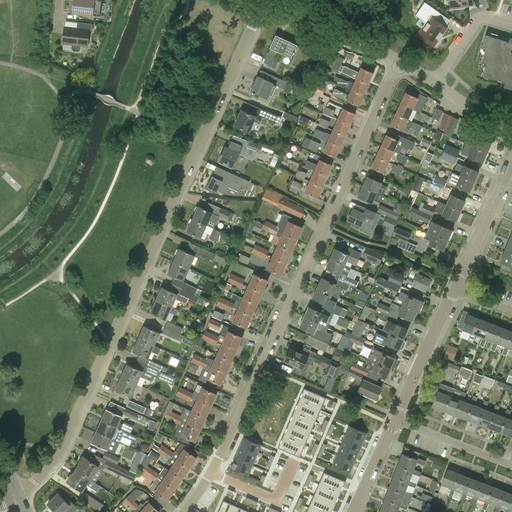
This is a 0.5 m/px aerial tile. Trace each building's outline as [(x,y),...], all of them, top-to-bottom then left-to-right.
[(100,17),(102,1),(98,0),(71,0),(70,13),(100,17)] [(449,0),(450,8),(452,8),(453,10),(458,9),(458,7),(473,6),(471,0),(449,0)] [(422,28),(417,35),(434,47),(434,46),(436,47),(439,43),(438,41),(447,28),(435,20),(440,14),(424,3),(416,15),(427,24),(424,29),(422,28)] [(92,32),(93,25),(78,23),(77,29),(64,28),(63,44),(72,45),(72,49),(74,52),(78,52),(81,50),(81,46),(87,47),(89,31),(92,32)] [(511,64),(507,63),(509,56),(505,55),(509,43),(497,39),(498,35),(488,33),(484,45),(487,45),(483,58),(487,59),(483,73),(491,75),(490,79),(510,85),(509,89),(511,89),(511,64)] [(276,60),(279,52),(291,58),(296,46),(276,36),(264,63),(275,68),(279,61),(276,60)] [(330,54),(325,66),(332,69),(338,57),(330,54)] [(334,68),(342,72),(345,65),(359,70),(361,65),(339,56),(334,68)] [(350,77),(353,71),(344,67),(342,73),(350,77)] [(368,85),(373,74),(361,68),(356,79),(368,85)] [(267,99),(274,84),(283,89),(286,83),(274,77),(271,83),(257,77),(251,92),(267,99)] [(351,90),(363,96),(368,85),(356,79),(354,84),(348,81),(348,82),(339,78),(337,84),(351,91),(351,90)] [(325,89),(314,84),(312,90),(322,95),(325,89)] [(351,90),(351,91),(349,95),(334,89),(332,95),(338,97),(338,98),(346,102),(346,101),(358,107),(363,96),(351,90)] [(419,94),(417,98),(405,93),(400,104),(412,110),(413,109),(421,113),(427,98),(419,94)] [(412,110),(400,104),(395,115),(407,121),(408,120),(412,110)] [(326,107),(323,113),(332,117),(335,111),(326,107)] [(258,108),(256,115),(255,117),(241,111),(234,126),(249,133),(254,122),(259,125),(262,118),(275,123),(278,116),(258,108)] [(350,125),(355,114),(343,108),(338,120),(350,125)] [(438,121),(443,112),(437,109),(432,119),(438,121)] [(296,123),(298,117),(285,111),(282,117),(296,123)] [(424,122),(427,116),(418,112),(415,118),(424,122)] [(445,131),(452,117),(445,114),(439,129),(445,131)] [(405,126),(411,128),(413,123),(412,122),(408,120),(407,121),(395,115),(390,126),(402,132),(405,126)] [(445,131),(444,133),(451,136),(458,120),(452,117),(445,131)] [(330,123),(321,118),(318,125),(327,129),(330,123)] [(350,125),(338,120),(333,131),(345,136),(350,125)] [(411,128),(411,129),(419,133),(422,126),(413,122),(412,122),(413,123),(411,128)] [(322,139),(324,133),(316,129),(314,136),(322,139)] [(328,142),(340,147),(345,136),(333,131),(331,135),(325,132),(322,139),(328,141),(328,142)] [(386,135),(381,146),(393,152),(398,155),(399,154),(402,147),(412,152),(415,145),(399,138),(397,140),(386,135)] [(472,147),(487,153),(491,143),(477,137),(471,135),(468,140),(474,143),(472,147)] [(428,149),(431,142),(423,138),(420,145),(428,149)] [(321,144),(311,140),(307,149),(317,153),(321,144)] [(250,142),(247,149),(260,154),(262,146),(250,142)] [(340,147),(328,142),(323,153),(335,158),(340,147)] [(443,151),(457,157),(460,150),(446,144),(443,151)] [(482,164),(487,153),(472,147),(465,144),(461,154),(468,157),(482,164)] [(393,152),(381,146),(376,157),(388,163),(393,152)] [(233,168),(239,154),(225,148),(219,161),(233,168)] [(454,163),(457,157),(443,151),(441,158),(454,163)] [(423,167),(427,169),(433,154),(429,152),(423,167)] [(405,164),(408,158),(399,154),(398,155),(396,160),(405,164)] [(388,163),(376,157),(371,168),(383,174),(388,163)] [(314,171),(327,177),(332,165),(319,160),(317,165),(307,161),(305,166),(315,171),(314,171)] [(453,173),(474,183),(478,172),(464,166),(457,163),(453,173)] [(400,175),(403,169),(394,165),(391,171),(400,175)] [(303,180),(307,174),(298,170),(295,176),(303,180)] [(327,177),(314,171),(309,182),(322,188),(327,177)] [(469,193),(474,183),(453,173),(448,182),(455,185),(455,186),(469,193)] [(237,183),(216,174),(215,178),(212,177),(206,188),(217,193),(218,191),(225,195),(228,188),(239,193),(241,188),(246,190),(249,182),(239,177),(237,183)] [(419,191),(425,178),(418,175),(413,188),(419,191)] [(435,175),(433,181),(444,187),(447,180),(435,175)] [(367,177),(362,187),(382,197),(387,187),(381,184),(367,177)] [(299,191),(302,185),(293,181),(290,187),(299,191)] [(322,188),(309,182),(304,193),(317,199),(322,188)] [(382,197),(362,187),(358,197),(372,204),(372,203),(378,206),(382,197)] [(406,197),(408,191),(399,187),(397,193),(406,197)] [(446,205),(460,212),(465,202),(451,195),(445,193),(442,198),(448,201),(446,205)] [(281,198),(277,207),(294,214),(298,205),(281,198)] [(456,222),(460,212),(446,205),(438,201),(434,211),(442,215),(442,216),(456,222)] [(396,202),(394,210),(402,212),(404,204),(396,202)] [(421,211),(431,216),(435,208),(424,204),(421,211)] [(380,205),(377,212),(396,221),(399,213),(380,205)] [(198,207),(192,220),(206,226),(212,213),(198,207)] [(231,213),(221,208),(217,216),(227,221),(231,213)] [(361,227),(362,223),(370,227),(376,212),(366,208),(363,214),(352,209),(347,220),(361,227)] [(431,216),(422,212),(419,219),(428,223),(431,216)] [(277,231),(297,240),(302,228),(290,223),(292,218),(282,214),(277,227),(273,225),(279,228),(277,231)] [(386,217),(383,224),(393,229),(396,221),(386,217)] [(201,239),(206,226),(192,220),(186,232),(201,239)] [(271,229),(273,225),(265,222),(262,229),(268,232),(270,228),(271,229)] [(427,232),(447,241),(452,231),(432,222),(427,232)] [(277,246),(292,252),(297,240),(277,231),(279,228),(273,225),(271,229),(270,228),(268,232),(274,235),(271,243),(277,246)] [(395,227),(391,237),(400,240),(397,246),(410,252),(413,245),(407,242),(411,234),(395,227)] [(216,242),(221,233),(213,229),(209,239),(216,242)] [(443,251),(447,241),(427,232),(423,242),(443,251)] [(251,253),(257,256),(259,252),(261,253),(263,248),(255,245),(251,253)] [(286,264),(292,252),(277,246),(272,258),(286,264)] [(215,254),(201,248),(198,254),(213,260),(215,254)] [(269,251),(263,248),(261,253),(259,252),(257,256),(265,259),(269,251)] [(330,259),(345,266),(346,262),(356,266),(361,254),(349,248),(346,254),(334,249),(330,259)] [(363,257),(379,264),(383,255),(367,248),(363,257)] [(179,249),(173,262),(189,269),(195,256),(179,249)] [(500,263),(511,267),(511,270),(511,274),(511,253),(505,251),(500,263)] [(238,259),(248,263),(251,257),(240,253),(238,259)] [(226,259),(215,254),(213,260),(224,265),(226,259)] [(281,276),(286,264),(272,258),(267,270),(281,276)] [(339,276),(338,280),(357,289),(359,283),(352,280),(352,279),(347,277),(351,269),(345,266),(330,259),(325,270),(339,276)] [(183,282),(189,269),(173,262),(167,275),(183,282)] [(227,282),(233,285),(235,281),(237,281),(238,278),(231,274),(227,282)] [(391,274),(388,281),(400,287),(404,280),(391,274)] [(417,274),(415,279),(408,276),(406,282),(412,284),(412,285),(425,291),(430,280),(417,274)] [(262,293),(268,281),(254,275),(248,287),(262,293)] [(378,276),(376,282),(385,286),(387,280),(378,276)] [(245,280),(238,278),(237,281),(235,281),(233,285),(241,288),(245,280)] [(338,280),(336,285),(321,278),(317,288),(331,295),(332,295),(333,291),(339,293),(341,289),(346,291),(347,290),(355,294),(357,289),(338,280)] [(400,287),(388,281),(385,287),(398,293),(400,287)] [(182,289),(195,295),(197,289),(185,284),(182,289)] [(243,299),(257,305),(262,293),(248,287),(243,299)] [(162,288),(156,300),(172,308),(175,300),(186,305),(188,299),(197,302),(199,297),(195,295),(182,289),(180,295),(177,293),(177,295),(162,288)] [(332,295),(331,295),(317,288),(312,299),(323,303),(321,308),(334,314),(339,316),(340,316),(339,315),(342,307),(335,304),(338,297),(332,295)] [(362,290),(356,304),(363,308),(370,293),(362,290)] [(423,304),(423,302),(400,292),(398,297),(396,296),(394,301),(402,305),(416,311),(416,310),(418,311),(420,311),(423,304)] [(217,306),(223,308),(224,304),(226,305),(228,301),(220,298),(217,306)] [(257,305),(243,299),(237,310),(251,317),(257,305)] [(177,310),(172,308),(156,300),(150,314),(166,321),(170,312),(175,315),(177,310)] [(234,304),(228,301),(226,305),(224,304),(223,308),(230,312),(234,304)] [(412,321),(416,311),(402,305),(401,307),(392,303),(389,308),(379,303),(376,310),(381,313),(396,320),(398,315),(412,321)] [(334,314),(321,308),(319,312),(308,307),(304,317),(318,324),(327,328),(329,324),(334,314)] [(251,317),(237,310),(232,322),(246,329),(251,317)] [(221,321),(223,316),(214,312),(212,317),(221,321)] [(391,329),(389,334),(403,340),(408,330),(394,324),(396,320),(381,313),(379,319),(387,323),(385,326),(391,329)] [(468,315),(466,319),(461,317),(456,328),(471,334),(468,341),(472,343),(475,335),(473,334),(479,320),(468,315)] [(310,333),(310,335),(313,336),(319,339),(321,333),(330,337),(331,335),(326,333),(328,328),(327,328),(318,324),(304,317),(299,328),(310,333)] [(207,325),(219,330),(222,324),(210,319),(207,325)] [(360,337),(367,323),(358,320),(352,334),(360,337)] [(483,347),(486,340),(484,339),(490,324),(479,320),(473,334),(475,335),(482,338),(479,346),(483,347)] [(165,328),(180,335),(183,329),(167,322),(165,328)] [(494,352),(497,344),(495,343),(501,328),(490,324),(484,339),(486,340),(493,342),(490,350),(494,352)] [(144,326),(138,339),(154,346),(160,334),(144,326)] [(177,340),(180,335),(165,328),(162,333),(177,340)] [(506,356),(509,348),(507,348),(511,333),(511,332),(501,328),(495,343),(497,344),(504,347),(501,354),(506,356)] [(399,350),(403,340),(389,334),(382,331),(382,330),(378,329),(376,333),(379,334),(375,343),(384,347),(385,344),(399,350)] [(202,339),(207,341),(209,337),(211,338),(213,334),(205,331),(202,339)] [(223,343),(236,350),(242,338),(228,331),(225,338),(220,335),(219,337),(217,341),(223,343)] [(325,350),(330,337),(321,333),(319,339),(313,336),(310,335),(306,342),(325,350)] [(219,337),(213,334),(211,338),(209,337),(207,341),(215,345),(217,341),(219,337)] [(362,347),(365,340),(352,334),(349,341),(362,347)] [(343,336),(338,347),(342,349),(348,338),(343,336)] [(160,349),(154,346),(138,339),(132,352),(148,359),(151,352),(158,355),(160,349)] [(236,350),(223,343),(217,355),(231,362),(236,350)] [(397,361),(397,360),(381,353),(383,349),(374,345),(369,355),(370,355),(368,359),(376,363),(390,369),(390,368),(393,369),(394,368),(397,361)] [(311,351),(308,358),(290,350),(284,361),(296,367),(294,372),(301,375),(304,369),(303,369),(306,362),(312,365),(313,362),(312,362),(313,360),(316,354),(311,351)] [(455,354),(447,351),(445,357),(453,360),(455,354)] [(191,362),(197,364),(199,361),(200,362),(202,357),(194,354),(191,362)] [(331,361),(316,354),(313,360),(312,362),(313,362),(326,368),(327,369),(331,361)] [(212,367),(226,373),(231,362),(217,355),(215,361),(209,358),(208,360),(206,364),(212,367)] [(199,361),(197,364),(204,368),(206,364),(208,360),(202,357),(200,362),(199,361)] [(386,379),(390,369),(376,363),(368,359),(366,363),(368,364),(366,368),(369,370),(372,371),(372,373),(386,379)] [(150,361),(147,366),(160,372),(162,366),(150,361)] [(342,366),(331,361),(327,369),(326,368),(323,375),(336,381),(342,366)] [(458,374),(460,367),(447,362),(444,368),(458,374)] [(366,375),(369,370),(366,368),(353,363),(351,369),(366,375)] [(206,379),(220,385),(226,373),(212,367),(206,364),(204,368),(210,370),(206,379)] [(145,372),(145,371),(143,370),(142,372),(127,365),(121,378),(136,385),(140,376),(152,382),(154,376),(145,372)] [(157,377),(160,372),(147,366),(145,371),(145,372),(154,376),(157,377)] [(458,375),(469,379),(472,371),(461,367),(458,375)] [(348,375),(355,379),(356,378),(361,380),(364,375),(351,369),(348,375)] [(175,379),(160,372),(157,377),(173,385),(175,379)] [(477,373),(474,381),(481,383),(484,375),(477,373)] [(136,385),(121,378),(115,391),(131,398),(136,385)] [(356,378),(355,379),(351,389),(358,392),(358,393),(376,401),(381,388),(363,380),(363,381),(361,380),(356,378)] [(432,407),(443,411),(449,396),(447,395),(440,393),(443,385),(439,383),(436,391),(438,392),(432,407)] [(511,393),(511,386),(505,384),(503,390),(511,393)] [(176,395),(182,398),(183,394),(185,395),(187,391),(179,387),(176,395)] [(197,400),(211,407),(216,395),(202,388),(199,394),(194,392),(193,394),(191,398),(197,400)] [(443,411),(455,415),(460,400),(458,400),(451,397),(455,389),(450,388),(447,395),(449,396),(443,411)] [(304,389),(299,401),(320,410),(326,398),(304,389)] [(193,394),(187,391),(185,395),(183,394),(182,398),(190,402),(191,398),(193,394)] [(455,415),(466,420),(472,405),(470,404),(463,401),(466,394),(461,392),(458,400),(460,400),(455,415)] [(466,420),(477,424),(483,409),(481,408),(474,406),(477,398),(473,396),(470,404),(472,405),(466,420)] [(211,407),(197,400),(191,412),(205,418),(211,407)] [(143,414),(145,409),(129,401),(127,406),(143,414)] [(299,401),(293,412),(315,422),(320,410),(299,401)] [(477,424),(488,428),(494,414),(492,413),(485,410),(488,402),(484,401),(481,408),(483,409),(477,424)] [(488,428),(499,433),(505,418),(503,417),(496,414),(499,407),(495,405),(492,413),(494,414),(488,428)] [(125,409),(123,415),(137,421),(140,415),(125,408),(125,409)] [(505,418),(499,433),(511,437),(511,434),(511,420),(507,419),(511,411),(506,409),(503,417),(505,418)] [(106,411),(101,421),(117,428),(121,418),(106,411)] [(165,419),(171,421),(173,418),(174,419),(176,414),(169,411),(165,419)] [(186,424),(200,430),(205,418),(191,412),(189,417),(183,415),(182,417),(181,422),(186,424)] [(293,412),(288,424),(310,434),(315,422),(293,412)] [(182,417),(176,414),(174,419),(173,418),(171,421),(179,425),(181,422),(182,417)] [(117,428),(101,421),(96,432),(112,439),(119,442),(122,436),(135,442),(137,437),(117,428)] [(186,424),(181,422),(179,425),(175,433),(181,436),(190,440),(195,442),(200,430),(186,424)] [(288,424),(283,436),(305,446),(310,434),(288,424)] [(350,426),(345,436),(362,444),(367,433),(350,426)] [(119,442),(112,439),(96,432),(91,442),(114,453),(119,442)] [(190,440),(181,436),(179,440),(188,444),(190,440)] [(283,436),(278,448),(300,458),(305,446),(283,436)] [(345,436),(341,446),(358,454),(362,444),(345,436)] [(244,438),(240,448),(257,455),(261,445),(244,438)] [(158,450),(162,443),(157,440),(153,447),(158,450)] [(162,445),(159,449),(157,452),(162,456),(165,452),(166,453),(169,450),(162,445)] [(341,446),(337,456),(354,463),(358,454),(341,446)] [(240,448),(235,458),(252,465),(257,455),(240,448)] [(169,471),(182,480),(189,469),(171,457),(174,453),(169,450),(166,453),(165,452),(162,456),(169,461),(167,463),(173,466),(169,471)] [(171,457),(189,469),(197,458),(184,450),(181,455),(175,451),(174,453),(171,457)] [(103,459),(107,461),(117,465),(120,459),(105,452),(103,459)] [(418,458),(417,460),(402,454),(397,466),(413,471),(413,470),(416,463),(423,466),(425,461),(418,458)] [(337,456),(332,467),(349,474),(354,463),(337,456)] [(90,480),(98,467),(83,458),(75,470),(90,480)] [(235,458),(231,468),(248,476),(252,465),(235,458)] [(103,468),(115,473),(132,481),(135,474),(117,465),(107,461),(103,468)] [(142,473),(148,477),(150,474),(151,475),(154,471),(147,466),(142,473)] [(413,471),(397,466),(393,477),(408,483),(409,480),(412,474),(419,477),(421,472),(413,470),(413,471)] [(174,491),(181,480),(182,480),(169,471),(164,468),(160,475),(157,479),(174,491)] [(90,480),(75,470),(67,482),(82,492),(90,480)] [(453,489),(459,474),(447,470),(442,485),(451,488),(448,496),(452,498),(455,490),(453,489)] [(167,501),(174,491),(157,479),(160,475),(154,471),(151,475),(150,474),(148,477),(155,482),(150,489),(167,501)] [(324,472),(318,485),(340,494),(346,482),(324,472)] [(470,478),(459,474),(453,489),(455,490),(462,493),(459,501),(463,502),(466,494),(464,494),(470,478)] [(393,477),(392,480),(389,488),(404,494),(405,492),(407,485),(415,488),(417,484),(409,480),(408,483),(393,477)] [(481,483),(470,478),(464,494),(466,494),(473,497),(470,505),(474,506),(477,499),(475,498),(481,483)] [(428,492),(425,491),(428,483),(419,480),(412,503),(423,506),(428,492)] [(493,487),(481,483),(475,498),(477,499),(484,501),(481,509),(486,511),(489,503),(487,502),(493,487)] [(318,485),(313,496),(335,506),(340,494),(318,485)] [(504,491),(493,487),(487,502),(489,503),(496,506),(493,511),(498,511),(500,507),(498,507),(504,491)] [(404,494),(389,488),(384,499),(400,505),(400,503),(403,496),(411,499),(412,495),(405,492),(404,494)] [(511,503),(511,494),(504,491),(498,507),(500,507),(507,510),(505,511),(510,511),(511,511),(509,511),(511,503)] [(73,511),(77,508),(69,500),(66,502),(58,494),(47,504),(54,511),(73,511)] [(99,511),(103,505),(86,494),(82,500),(99,511)] [(131,503),(133,501),(128,496),(124,501),(130,506),(132,504),(131,503)] [(313,496),(308,508),(316,511),(332,511),(335,506),(313,496)] [(400,505),(384,499),(380,511),(383,511),(396,511),(399,507),(406,511),(408,506),(400,503),(400,505)] [(136,508),(140,511),(158,511),(149,503),(147,501),(143,505),(141,503),(138,506),(133,501),(131,503),(132,504),(130,506),(134,511),(136,508)] [(224,501),(218,511),(233,511),(236,506),(224,501)]
